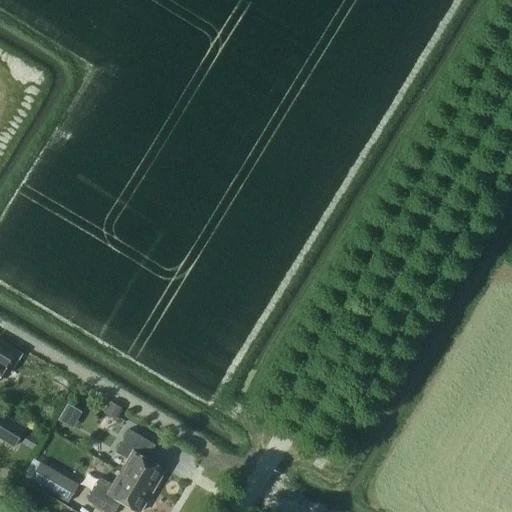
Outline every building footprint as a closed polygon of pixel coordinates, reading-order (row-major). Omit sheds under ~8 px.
[(0,376),(9,361),(15,364),(21,354),(1,341),(0,342),(0,376)] [(123,407),(112,400),(105,413),(116,419),(123,407)] [(0,439),(14,448),(26,428),(0,411),(0,439)] [(122,472),(154,491),(166,469),(148,458),(156,445),(131,430),(118,452),(130,459),(122,472)] [(39,439),(29,433),(24,441),(34,447),(39,439)] [(30,479),(66,501),(77,484),(40,462),(30,479)] [(140,511),(154,491),(122,472),(115,484),(102,477),(88,500),(108,511),(115,511),(122,501),(140,511)]
